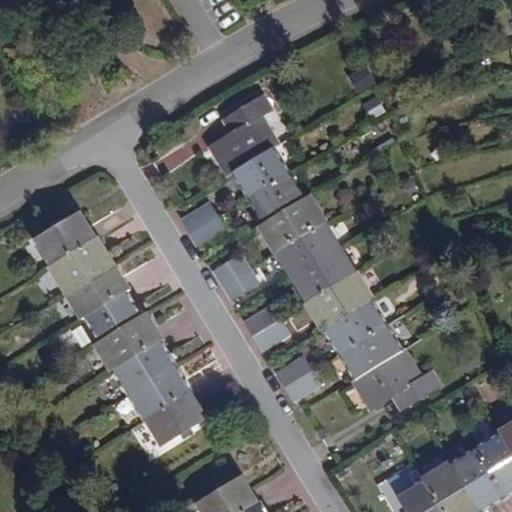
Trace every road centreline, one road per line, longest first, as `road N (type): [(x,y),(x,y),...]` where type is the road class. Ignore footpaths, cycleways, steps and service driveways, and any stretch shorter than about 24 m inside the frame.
road 1 (residential): [(342,511),(107,138)]
road 2 (residential): [(107,138),(351,0)]
road 3 (residential): [(0,198),(107,138)]
